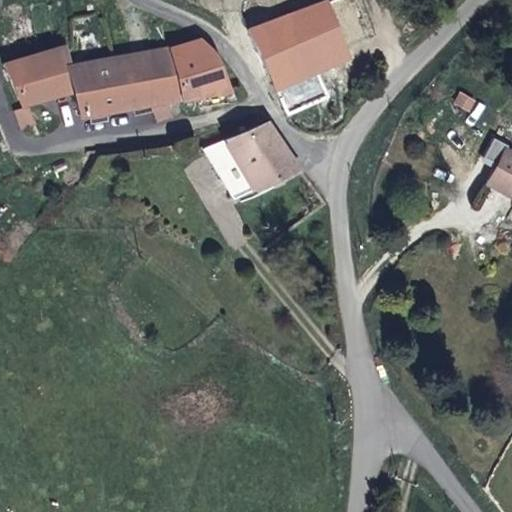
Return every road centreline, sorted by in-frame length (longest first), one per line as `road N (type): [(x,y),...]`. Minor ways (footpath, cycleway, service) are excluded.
road 1 (unclassified): [(479,0),(356,124),(340,182),(350,305),(382,425)]
road 2 (unclassified): [(471,511),(382,425)]
